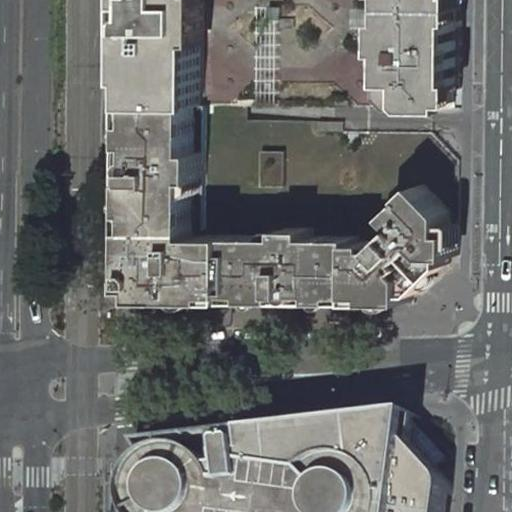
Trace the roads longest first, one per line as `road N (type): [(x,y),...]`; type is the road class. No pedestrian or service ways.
road 1 (secondary): [(2,0),(0,379)]
road 2 (secondary): [(30,374),(35,0)]
road 3 (residential): [(502,0),(500,355)]
road 4 (tertiary): [(28,419),(336,369)]
road 5 (tertiary): [(336,369),(123,357),(30,374)]
road 6 (tertiary): [(336,369),(500,355)]
road 7 (residential): [(500,355),(489,511)]
